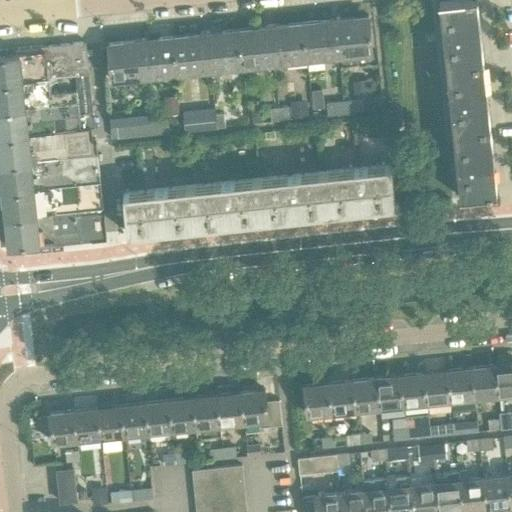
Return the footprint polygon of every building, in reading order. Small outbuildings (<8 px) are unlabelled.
[(461,25),(479,23),(476,0),(439,0),(443,33),(461,31),(461,25)] [(303,20),(307,58),(373,51),(369,13),(303,20)] [(242,65),(307,58),(303,20),(238,27),(242,65)] [(446,65),(484,61),(479,23),(461,25),(461,31),(443,33),(446,65)] [(177,72),(242,65),(238,27),(173,34),(177,72)] [(112,79),(177,72),(173,34),(108,41),(112,79)] [(74,69),(88,67),(85,40),(71,42),(74,69)] [(0,80),(89,71),(88,67),(74,69),(71,42),(0,49),(0,80)] [(468,90),(486,88),(484,61),(446,65),(450,98),(468,96),(468,90)] [(0,107),(92,98),(89,71),(0,80),(0,107)] [(324,107),(323,88),(312,89),(314,108),(324,107)] [(453,130),(491,126),(486,88),(468,90),(468,96),(450,98),(453,130)] [(177,94),(163,96),(165,114),(179,113),(177,94)] [(381,96),(326,101),(328,114),(382,108),(381,96)] [(0,134),(91,125),(91,127),(95,127),(92,98),(0,107),(0,134)] [(291,100),(291,105),(293,117),(308,115),(306,98),(291,100)] [(148,105),(109,110),(110,124),(112,137),(118,136),(117,123),(127,122),(133,122),(150,120),(148,105)] [(291,105),(280,106),(282,119),(293,117),(291,105)] [(271,120),(282,119),(280,106),(270,107),(271,120)] [(215,107),(183,110),(185,129),(217,126),(216,125),(215,113),(215,112),(215,107)] [(261,109),(251,110),(252,121),(262,120),(261,109)] [(225,125),(223,111),(215,112),(215,113),(216,125),(217,126),(225,125)] [(182,129),(181,116),(170,117),(172,131),(182,129)] [(133,122),(135,135),(169,131),(167,118),(150,120),(133,122)] [(118,136),(118,137),(135,135),(133,122),(127,122),(117,123),(118,136)] [(93,141),(91,127),(91,125),(0,134),(0,162),(97,152),(96,140),(93,141)] [(475,155),(493,153),(491,126),(453,130),(457,163),(475,161),(475,155)] [(332,135),(322,136),(323,144),(333,143),(332,135)] [(0,170),(2,189),(100,179),(97,152),(0,162),(0,170)] [(475,161),(457,163),(460,196),(498,192),(493,153),(475,155),(475,161)] [(324,170),(328,210),(395,203),(393,183),(401,182),(399,169),(392,170),(391,162),(324,170)] [(261,217),(328,210),(324,170),(257,177),(261,217)] [(195,224),(261,217),(257,177),(190,185),(195,224)] [(5,217),(75,210),(103,207),(100,179),(2,189),(5,217)] [(128,232),(195,224),(190,185),(123,192),(128,232)] [(75,210),(5,217),(8,243),(15,242),(15,247),(91,239),(89,212),(76,214),(75,210)] [(89,212),(91,239),(107,237),(104,211),(89,212)] [(511,360),(496,362),(499,393),(511,391),(511,360)] [(475,396),(499,393),(496,362),(472,365),(475,396)] [(451,399),(475,396),(472,365),(448,368),(451,399)] [(427,401),(451,399),(448,368),(424,370),(427,401)] [(403,404),(427,401),(424,370),(400,373),(403,404)] [(379,406),(403,404),(400,373),(376,375),(379,406)] [(355,409),(379,406),(376,375),(352,378),(355,409)] [(331,411),(355,409),(352,378),(328,380),(331,411)] [(306,414),(331,411),(328,380),(304,383),(306,414)] [(241,390),(244,421),(259,419),(260,426),(269,425),(282,424),(279,398),(266,400),(265,387),(241,390)] [(220,423),(244,421),(241,390),(217,392),(220,423)] [(196,426),(195,426),(197,437),(221,435),(220,423),(217,392),(193,395),(196,426)] [(173,428),(195,426),(196,426),(193,395),(169,398),(173,428)] [(149,431),(173,428),(169,398),(145,400),(149,431)] [(125,434),(149,431),(145,400),(121,403),(125,434)] [(101,436),(125,434),(121,403),(97,405),(101,436)] [(77,439),(101,436),(97,405),(73,408),(77,439)] [(53,441),(77,439),(73,408),(49,410),(53,441)] [(502,417),(503,427),(511,426),(511,410),(500,412),(501,417),(502,417)] [(404,416),(392,417),(393,428),(394,439),(407,438),(406,427),(404,416)] [(489,429),(503,427),(502,417),(501,417),(488,418),(489,429)] [(466,421),(454,422),(455,433),(468,431),(466,421)] [(441,423),(430,424),(431,435),(442,434),(455,433),(454,422),(441,423)] [(418,426),(406,427),(407,438),(419,437),(431,435),(430,424),(418,426)] [(357,432),(359,443),(372,442),(371,431),(357,432)] [(347,444),(359,443),(357,432),(345,434),(347,444)] [(504,445),(511,444),(511,434),(503,435),(504,445)] [(322,447),(335,446),(334,435),(321,436),(322,447)] [(480,437),(481,449),(493,448),(492,436),(480,437)] [(478,449),(481,449),(480,437),(466,439),(467,450),(478,449)] [(444,441),(432,442),(433,453),(433,458),(446,456),(445,452),(444,441)] [(432,442),(419,444),(420,455),(421,466),(434,465),(433,458),(433,453),(432,442)] [(246,444),(247,455),(260,454),(259,443),(246,444)] [(223,446),(224,457),(236,456),(235,445),(223,446)] [(407,445),(383,448),(385,458),(398,456),(408,455),(407,445)] [(211,459),(224,457),(223,446),(210,448),(211,459)] [(383,448),(371,449),(372,460),(385,459),(385,458),(383,448)] [(65,450),(66,461),(79,459),(78,449),(65,450)] [(175,452),(176,462),(188,461),(187,451),(175,452)] [(163,464),(176,462),(175,452),(162,453),(163,464)] [(349,452),(336,453),(337,464),(350,462),(349,452)] [(337,469),(337,464),(336,453),(298,457),(299,473),(337,469)] [(218,478),(243,476),(241,463),(217,466),(218,478)] [(193,481),(218,478),(217,466),(192,469),(193,481)] [(76,498),(73,467),(57,469),(60,500),(76,498)] [(468,468),(459,469),(463,508),(487,506),(484,475),(469,476),(468,468)] [(458,469),(434,471),(435,480),(436,480),(439,511),(463,508),(459,469),(458,469)] [(508,472),(484,475),(487,506),(511,503),(508,472)] [(410,474),(386,476),(387,485),(390,511),(414,511),(411,483),(411,477),(410,474)] [(219,491),(244,488),(243,476),(218,478),(219,491)] [(386,476),(363,479),(363,488),(365,511),(390,511),(387,485),(386,476)] [(420,476),(411,477),(411,483),(414,511),(428,511),(439,511),(436,480),(435,480),(420,482),(420,476)] [(194,493),(219,491),(218,478),(193,481),(194,493)] [(108,502),(107,491),(106,486),(94,487),(95,503),(108,502)] [(144,487),(130,488),(132,499),(145,498),(152,497),(151,486),(144,487)] [(118,490),(110,490),(112,501),(119,500),(132,499),(130,488),(118,490)] [(221,503),(245,501),(244,488),(219,491),(221,503)] [(365,511),(363,488),(340,490),(341,511),(365,511)] [(313,494),(302,496),(303,511),(341,511),(340,490),(313,493),(313,494)] [(196,506),(221,503),(219,491),(194,493),(196,506)] [(221,511),(246,511),(245,501),(221,503),(221,511)] [(196,511),(221,511),(221,503),(196,506),(196,511)]
